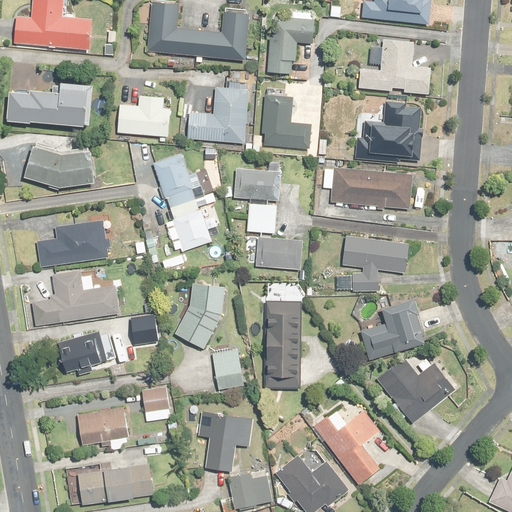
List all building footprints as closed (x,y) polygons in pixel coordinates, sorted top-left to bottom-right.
[(374,0),(374,10),(348,9),(347,29),(415,33),(416,13),(405,12),(405,0),(374,0)] [(79,27),(50,26),(50,4),(15,3),(14,25),(0,24),(0,55),(77,58),(79,27)] [(332,6),(331,17),(342,18),(342,7),(332,6)] [(165,13),(135,10),(131,61),(150,63),(204,67),(204,69),(230,72),(235,22),(209,20),(207,40),(164,36),(165,13)] [(280,86),(284,52),(300,54),(303,27),(280,25),(258,23),(251,83),(280,86)] [(118,32),(109,32),(109,44),(105,44),(105,56),(117,57),(118,32)] [(363,80),(344,79),(343,103),(413,106),(415,96),(415,94),(417,76),(393,73),(394,49),(366,47),(363,80)] [(82,94),(47,91),(46,100),(0,98),(0,132),(44,134),(44,135),(79,138),(82,94)] [(511,95),(500,94),(498,122),(511,122),(511,95)] [(305,101),(250,97),(246,154),(299,159),(305,101)] [(198,124),(175,123),(174,150),(232,153),(233,138),(234,139),(235,101),(199,100),(198,124)] [(124,104),(123,114),(104,114),(103,145),(156,146),(157,121),(158,106),(124,104)] [(408,113),(371,109),(368,132),(357,131),(353,166),(402,171),(406,136),(405,136),(408,113)] [(499,156),(500,156),(498,181),(511,181),(511,137),(501,136),(499,156)] [(75,157),(47,160),(21,152),(10,186),(36,195),(45,198),(79,194),(75,157)] [(167,160),(135,172),(167,264),(199,253),(167,160)] [(133,162),(121,164),(124,185),(136,183),(133,162)] [(398,182),(321,179),(319,214),(396,218),(398,182)] [(266,182),(221,180),(220,207),(265,209),(266,182)] [(511,225),(511,199),(505,199),(501,225),(511,225)] [(262,215),(234,213),(232,244),(260,246),(262,215)] [(511,227),(503,228),(504,245),(511,244),(511,227)] [(41,236),(42,245),(24,247),(27,275),(94,268),(91,240),(89,241),(88,231),(41,236)] [(146,243),(135,243),(136,256),(147,256),(146,243)] [(392,249),(329,246),(328,278),(391,281),(392,249)] [(290,249),(244,247),(242,278),(288,280),(290,249)] [(511,268),(500,276),(511,293),(511,268)] [(53,274),(55,297),(35,299),(38,324),(123,315),(121,291),(119,291),(118,286),(87,289),(86,272),(53,274)] [(209,298),(178,295),(177,312),(176,312),(160,342),(191,358),(209,322),(208,322),(207,321),(209,298)] [(368,317),(372,335),(349,341),(357,372),(411,357),(406,336),(400,310),(368,317)] [(285,312),(250,312),(249,398),(284,399),(285,312)] [(142,324),(115,326),(118,356),(144,354),(142,324)] [(88,342),(53,348),(55,360),(47,362),(51,383),(91,376),(89,362),(92,362),(88,342)] [(223,357),(195,361),(200,403),(228,399),(223,357)] [(416,374),(404,386),(388,369),(361,393),(394,430),(421,407),(421,406),(435,393),(416,374)] [(348,388),(341,380),(332,389),(340,397),(348,388)] [(154,397),(127,398),(128,420),(156,419),(154,397)] [(366,441),(349,418),(333,430),(325,417),(299,436),(340,494),(366,476),(350,453),(366,441)] [(110,419),(62,422),(64,459),(113,456),(110,419)] [(236,427),(184,420),(180,449),(197,452),(192,479),(217,484),(222,455),(232,457),(236,427)] [(312,470),(296,481),(285,466),(260,483),(281,511),(312,511),(332,499),(312,470)] [(134,474),(63,482),(66,511),(113,511),(138,509),(134,474)] [(511,511),(511,475),(510,479),(503,475),(491,503),(511,511)] [(258,511),(253,480),(209,487),(213,511),(258,511)]
